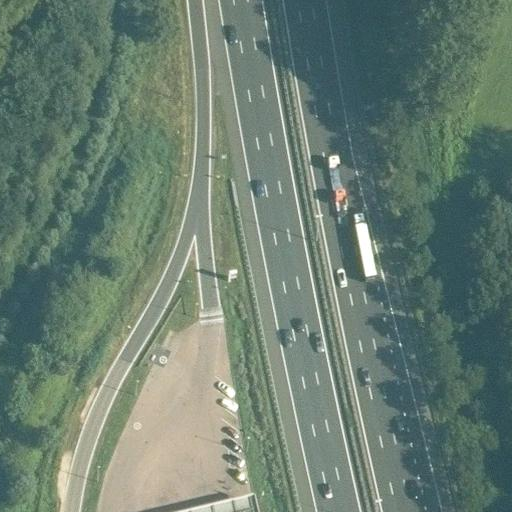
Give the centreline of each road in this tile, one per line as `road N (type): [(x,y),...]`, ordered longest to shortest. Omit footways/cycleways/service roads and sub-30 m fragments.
road 1 (motorway): [(240,0),(340,511)]
road 2 (motorway): [(402,511),(303,0)]
road 3 (motorway): [(196,0),(202,210)]
